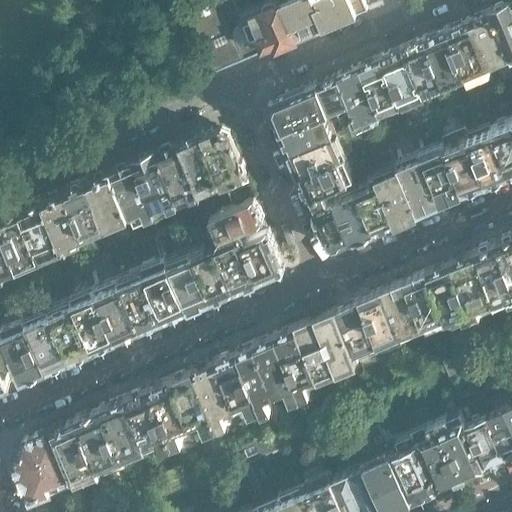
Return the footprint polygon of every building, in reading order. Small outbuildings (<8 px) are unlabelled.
[(304,32),(323,24),(326,23),(355,11),(357,10),(368,5),(367,3),(365,0),(282,0),(265,0),(264,3),(265,4),(262,6),(260,3),(239,12),(234,0),(183,0),(214,70),(243,58),(243,57),(265,48),(265,49),(267,48),(277,43),(277,44),(295,36),(296,36),(302,33),(304,32)] [(511,50),(511,0),(501,0),(490,5),(510,51),(511,50)] [(510,51),(490,5),(468,14),(488,60),(510,51)] [(491,67),(468,14),(447,24),(468,71),(470,76),(491,67)] [(468,71),(447,24),(425,33),(446,81),(468,71)] [(446,81),(425,33),(425,32),(403,42),(423,90),(446,81)] [(423,90),(403,42),(381,51),(402,99),(423,90)] [(402,99),(381,51),(360,60),(380,109),(402,99)] [(380,109),(360,60),(360,59),(358,60),(358,61),(338,69),(355,109),(358,118),(380,109)] [(355,109),(338,69),(318,78),(323,91),(322,91),(328,106),(339,102),(344,113),(355,109)] [(328,106),(322,91),(323,91),(318,78),(306,83),(279,94),(278,94),(272,108),(273,109),(280,126),(327,107),(328,106)] [(336,130),(327,107),(280,126),(290,150),(336,130)] [(511,169),(511,114),(490,124),(510,170),(511,169)] [(510,170),(490,124),(468,133),(487,180),(510,170)] [(247,169),(238,147),(230,129),(230,128),(221,125),(214,128),(212,125),(203,129),(204,131),(223,177),(234,173),(237,179),(249,174),(247,169)] [(204,131),(203,129),(202,127),(180,136),(200,185),(211,180),(214,187),(225,183),(223,177),(204,131)] [(344,127),(336,130),(290,150),(299,172),(353,150),(344,127)] [(487,180),(468,133),(445,142),(464,190),(487,180)] [(201,188),(200,185),(180,136),(156,146),(178,198),(179,201),(195,194),(194,192),(201,188)] [(464,190),(445,142),(422,152),(441,199),(464,190)] [(178,198),(156,146),(156,145),(133,155),(133,156),(156,208),(157,211),(171,205),(170,202),(178,198)] [(352,175),(346,161),(356,157),(353,150),(299,172),(308,194),(323,187),(330,185),(343,179),(352,175)] [(441,199),(422,152),(400,161),(418,207),(418,208),(441,199)] [(156,208),(133,156),(111,165),(130,210),(134,221),(149,214),(148,212),(156,208)] [(418,207),(400,161),(376,171),(396,217),(418,207)] [(130,210),(111,165),(88,174),(108,219),(130,210)] [(396,218),(396,217),(376,171),(375,167),(368,170),(372,180),(357,186),(374,227),(396,218)] [(108,219),(88,174),(66,183),(66,184),(85,229),(108,219)] [(374,227),(357,186),(347,190),(343,179),(330,185),(335,197),(352,237),(374,228),(374,227)] [(85,229),(66,184),(42,194),(63,242),(65,245),(76,241),(73,234),(85,229)] [(352,237),(335,197),(329,200),(323,187),(308,194),(313,205),(313,206),(319,222),(320,222),(325,235),(341,242),(341,241),(352,237)] [(265,214),(255,191),(210,210),(220,232),(224,231),(239,224),(254,218),(264,214),(265,214)] [(63,242),(42,194),(42,193),(21,202),(41,251),(63,242)] [(41,251),(21,202),(5,209),(6,210),(0,212),(0,219),(18,262),(41,251)] [(269,224),(264,214),(254,218),(259,229),(269,224)] [(18,262),(0,219),(0,275),(9,271),(7,267),(18,262)] [(260,275),(243,235),(239,224),(224,231),(226,235),(218,238),(237,284),(246,281),(261,275),(260,275)] [(281,252),(277,241),(269,224),(259,229),(243,235),(260,275),(275,268),(276,268),(276,267),(281,253),(281,252)] [(511,230),(497,237),(511,272),(511,230)] [(511,297),(511,272),(497,237),(474,247),(495,297),(507,292),(510,298),(511,297)] [(237,284),(218,238),(194,248),(213,294),(229,288),(237,284)] [(495,297),(474,247),(451,257),(475,312),(485,308),(482,302),(495,297)] [(213,294),(194,248),(171,257),(190,304),(205,297),(205,298),(213,294)] [(190,304),(171,258),(170,256),(159,260),(157,254),(143,259),(145,264),(166,314),(190,304)] [(475,312),(451,257),(427,266),(447,310),(449,316),(463,310),(466,316),(475,312)] [(166,314),(145,264),(120,275),(142,324),(166,314)] [(447,310),(427,266),(405,275),(426,319),(447,310)] [(142,324),(120,275),(98,284),(118,334),(142,324)] [(426,319),(405,275),(383,284),(403,329),(426,319)] [(118,334),(98,284),(74,294),(94,344),(118,334)] [(403,329),(383,284),(361,293),(381,339),(403,329)] [(381,339),(361,293),(337,303),(357,349),(381,339)] [(94,344),(74,294),(50,304),(71,354),(94,344)] [(358,354),(357,349),(337,303),(296,320),(318,369),(319,371),(358,354)] [(71,354),(50,304),(26,314),(27,316),(48,364),(71,354)] [(48,364),(27,316),(1,328),(3,333),(10,347),(22,375),(31,371),(40,368),(40,367),(48,364)] [(318,369),(296,320),(275,329),(302,389),(310,386),(306,374),(318,369)] [(511,339),(511,323),(493,332),(499,346),(511,339)] [(302,389),(275,329),(254,338),(277,387),(287,383),(292,394),(302,389)] [(0,351),(10,347),(3,333),(0,334),(0,351)] [(277,387),(254,338),(237,345),(263,402),(264,405),(272,402),(267,391),(277,387)] [(263,402),(237,345),(214,355),(215,355),(237,406),(248,402),(250,408),(263,402)] [(0,354),(0,383),(11,379),(0,354)] [(237,406),(215,355),(192,365),(219,421),(229,417),(226,411),(237,406)] [(219,421),(192,365),(192,364),(170,373),(170,374),(194,425),(205,420),(208,426),(219,421)] [(194,425),(170,374),(148,383),(174,441),(184,436),(182,430),(194,425)] [(174,441),(148,383),(126,392),(149,444),(160,439),(163,445),(174,441)] [(150,447),(149,444),(126,392),(102,402),(126,457),(150,447)] [(511,450),(511,399),(489,410),(507,452),(511,450)] [(126,457),(102,402),(78,412),(102,467),(126,457)] [(485,462),(466,419),(463,412),(453,417),(449,409),(436,415),(461,473),(485,462)] [(507,452),(489,410),(466,419),(485,462),(507,452)] [(102,467),(78,412),(52,423),(76,478),(102,467)] [(461,473),(436,415),(422,421),(426,428),(416,433),(438,483),(461,473)] [(76,478),(52,423),(51,423),(50,423),(50,424),(26,434),(25,434),(24,434),(24,435),(15,457),(14,457),(15,459),(20,469),(20,470),(21,474),(24,480),(26,484),(31,495),(30,495),(31,496),(76,478)] [(438,483),(416,433),(413,426),(395,433),(398,440),(390,444),(412,494),(438,483)] [(287,440),(282,428),(257,440),(263,451),(287,440)] [(263,451),(257,440),(233,451),(238,463),(263,451)] [(412,494),(390,444),(364,455),(386,505),(412,494)] [(371,511),(386,505),(364,455),(331,470),(349,511),(371,511)] [(169,494),(191,484),(182,461),(159,471),(169,494)] [(349,511),(331,470),(306,481),(319,511),(349,511)] [(319,511),(306,481),(280,492),(288,511),(319,511)] [(288,511),(280,492),(256,503),(260,511),(288,511)] [(260,511),(256,503),(235,511),(260,511)]
